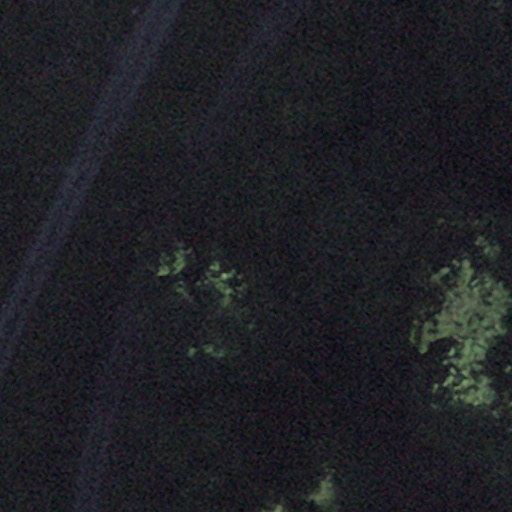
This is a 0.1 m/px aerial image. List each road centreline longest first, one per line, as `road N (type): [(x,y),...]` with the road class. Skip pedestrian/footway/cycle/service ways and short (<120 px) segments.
road 1 (track): [(123,511),(130,436),(332,0)]
road 2 (track): [(151,0),(0,305)]
